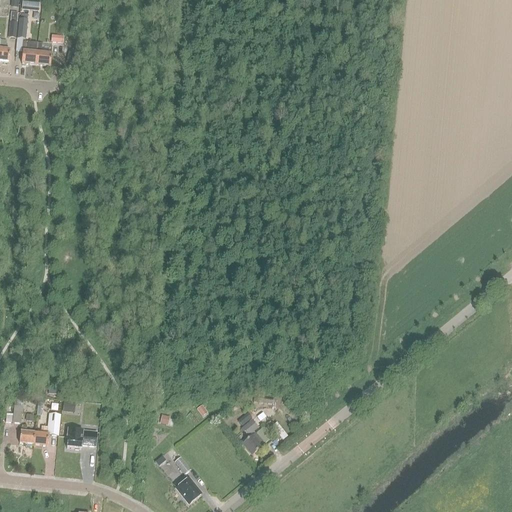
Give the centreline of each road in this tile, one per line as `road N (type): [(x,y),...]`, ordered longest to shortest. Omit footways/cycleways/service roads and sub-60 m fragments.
road 1 (tertiary): [(226,511),(511,276)]
road 2 (residential): [(141,511),(97,490),(0,479)]
